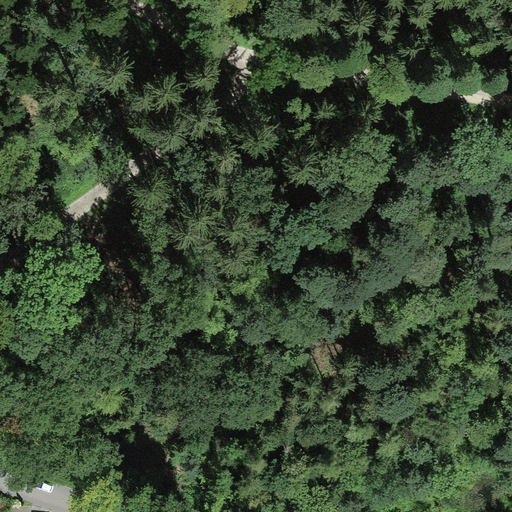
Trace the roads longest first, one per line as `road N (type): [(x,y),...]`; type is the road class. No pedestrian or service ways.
road 1 (track): [(511,102),(261,64),(115,0)]
road 2 (track): [(261,64),(0,263)]
